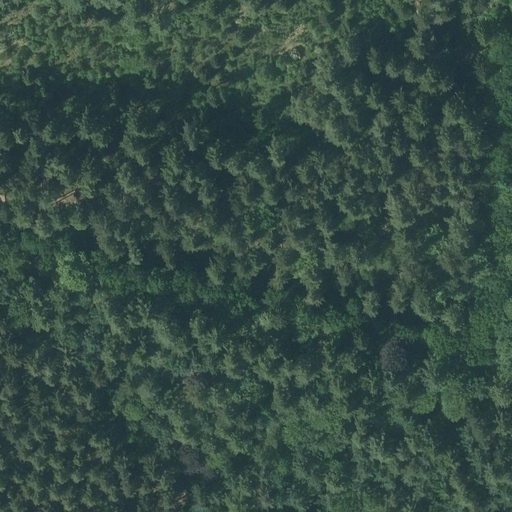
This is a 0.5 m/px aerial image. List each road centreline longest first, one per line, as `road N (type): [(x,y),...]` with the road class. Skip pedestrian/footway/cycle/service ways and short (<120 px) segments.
road 1 (track): [(511,352),(0,253)]
road 2 (track): [(511,265),(502,345),(192,444),(164,511)]
road 3 (track): [(192,444),(0,295)]
